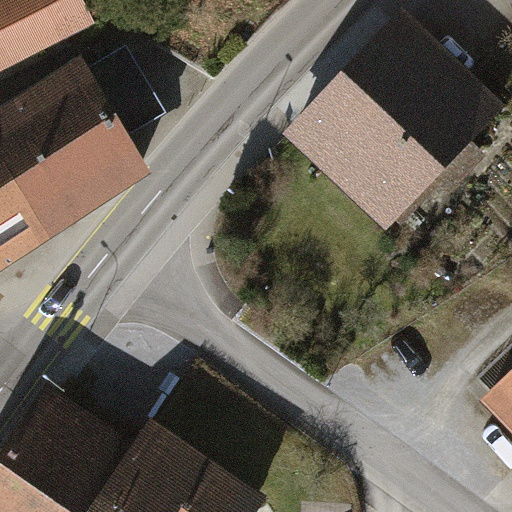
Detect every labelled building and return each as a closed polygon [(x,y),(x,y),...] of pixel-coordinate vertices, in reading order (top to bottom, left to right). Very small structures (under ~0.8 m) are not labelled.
[(0,0),(0,70),(93,24),(80,0),(0,0)] [(507,107),(407,13),(285,143),(385,237),(507,107)] [(146,170),(87,70),(0,121),(0,149),(51,230),(146,170)] [(0,261),(51,230),(0,149),(0,261)] [(511,364),(479,397),(511,429),(511,364)] [(268,511),(269,511),(148,429),(133,450),(48,392),(0,461),(0,511),(268,511)]
